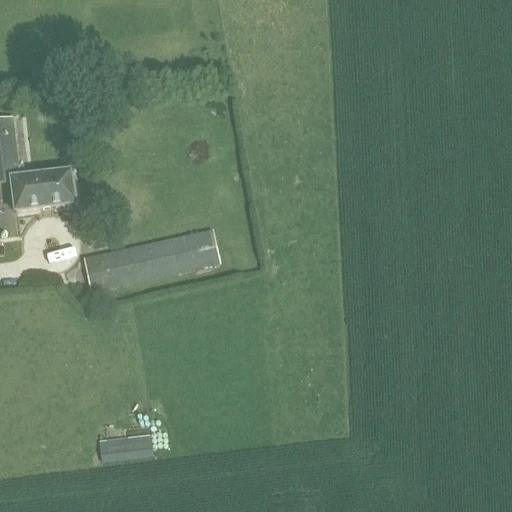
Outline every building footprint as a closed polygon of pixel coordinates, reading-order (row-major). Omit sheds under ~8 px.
[(49,70),(34,71),(35,87),(50,86),(49,70)] [(0,185),(12,184),(12,181),(26,179),(24,166),(21,167),(15,120),(0,122),(0,185)] [(12,181),(12,184),(16,215),(77,208),(72,174),(26,179),(12,181)] [(213,233),(85,261),(92,296),(221,266),(213,233)] [(47,261),(48,272),(77,271),(76,260),(47,261)] [(103,466),(154,459),(152,438),(101,443),(103,466)]
